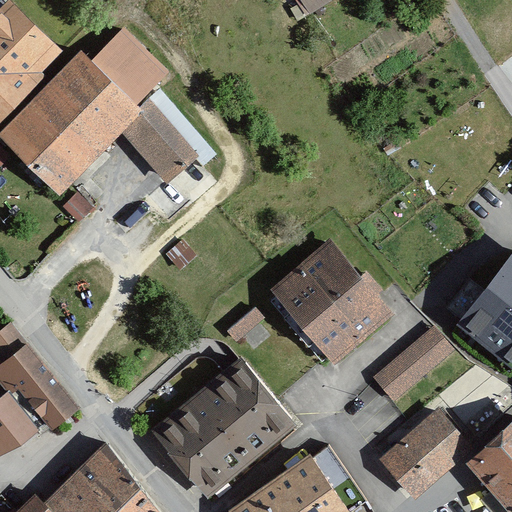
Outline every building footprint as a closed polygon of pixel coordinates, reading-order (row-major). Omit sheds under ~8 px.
[(9,0),(0,0),(0,114),(62,55),(9,0)] [(330,0),(294,0),(306,17),(330,0)] [(76,53),(0,130),(0,139),(58,196),(118,134),(157,94),(173,77),(120,26),(85,62),(76,53)] [(224,171),(157,94),(118,134),(161,185),(146,199),(168,226),(224,171)] [(389,320),(327,242),(267,290),(329,367),(389,320)] [(511,256),(508,253),(453,328),(511,370),(511,256)] [(264,324),(254,312),(226,335),(236,347),(264,324)] [(77,412),(9,326),(0,333),(0,385),(8,396),(0,401),(0,416),(28,451),(77,412)] [(456,352),(434,327),(375,380),(397,405),(456,352)] [(294,431),(237,363),(151,433),(207,502),(294,431)] [(466,444),(434,409),(407,433),(379,459),(411,494),(466,444)] [(511,430),(474,465),(511,506),(511,430)] [(151,511),(94,454),(42,505),(37,510),(38,511),(151,511)] [(368,511),(330,457),(250,511),(368,511)] [(38,511),(37,510),(42,505),(30,493),(9,511),(38,511)]
